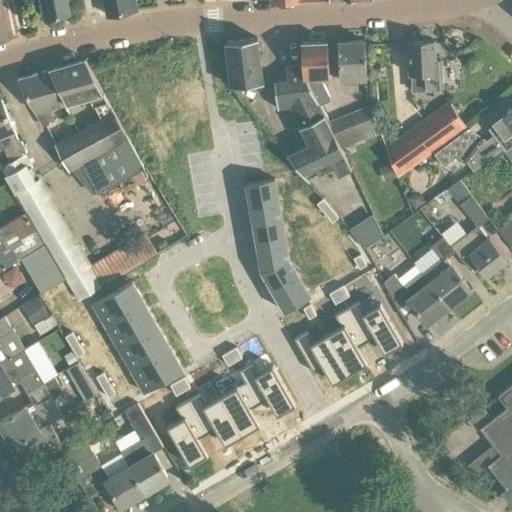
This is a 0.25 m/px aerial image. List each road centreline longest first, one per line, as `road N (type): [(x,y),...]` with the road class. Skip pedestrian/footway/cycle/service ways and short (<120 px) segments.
road 1 (residential): [(0,61),(162,23),(415,11),(474,0)]
road 2 (residential): [(265,313),(200,347),(162,285),(167,272),(239,232)]
road 3 (residential): [(375,405),(511,307)]
road 4 (residential): [(188,511),(332,426)]
road 5 (residential): [(265,313),(332,426)]
